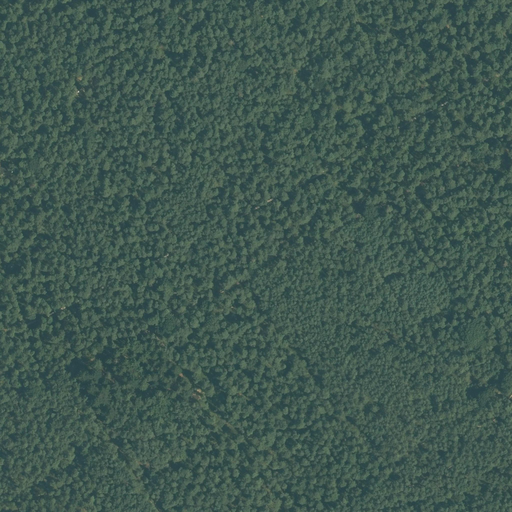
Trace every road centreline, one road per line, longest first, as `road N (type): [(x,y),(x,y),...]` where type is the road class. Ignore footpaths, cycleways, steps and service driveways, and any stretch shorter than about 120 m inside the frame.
road 1 (track): [(511,66),(0,342)]
road 2 (track): [(0,406),(511,135)]
road 3 (track): [(0,114),(213,0)]
road 4 (track): [(511,383),(320,511)]
road 5 (track): [(152,326),(225,424),(172,462),(130,467)]
road 6 (track): [(309,0),(346,56),(445,0)]
road 7 (track): [(68,370),(160,511)]
road 8 (track): [(111,437),(0,503)]
